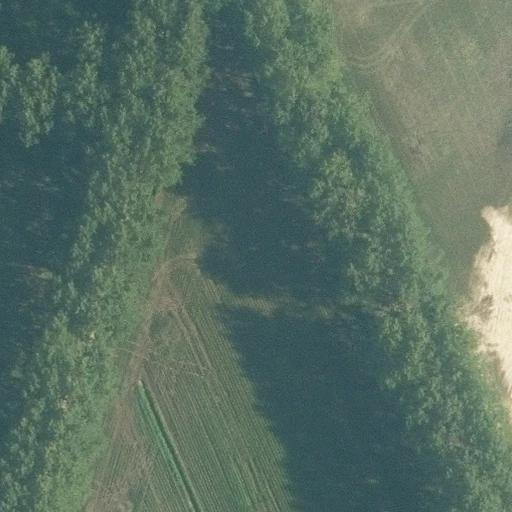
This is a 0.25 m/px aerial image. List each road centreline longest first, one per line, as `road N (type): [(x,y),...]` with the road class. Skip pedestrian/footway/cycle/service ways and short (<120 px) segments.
road 1 (track): [(258,0),(487,511)]
road 2 (track): [(179,0),(35,511)]
